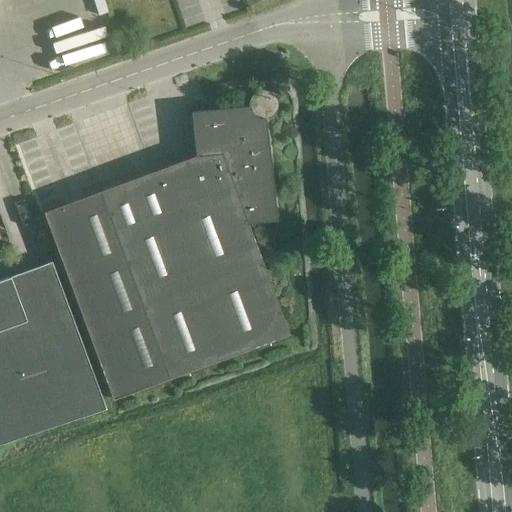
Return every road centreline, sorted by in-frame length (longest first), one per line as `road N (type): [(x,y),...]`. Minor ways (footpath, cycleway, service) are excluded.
road 1 (unclassified): [(366,511),(322,18)]
road 2 (tertiary): [(499,511),(459,41)]
road 3 (unclassified): [(322,18),(282,23),(0,120)]
road 4 (unclassified): [(322,18),(386,35),(459,41)]
